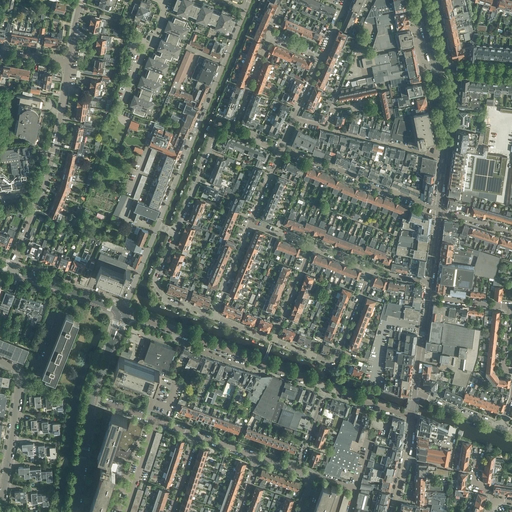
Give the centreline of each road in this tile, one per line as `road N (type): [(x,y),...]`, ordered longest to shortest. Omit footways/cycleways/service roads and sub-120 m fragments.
road 1 (residential): [(244,9),(157,224)]
road 2 (residential): [(68,61),(46,174),(10,269)]
road 3 (residential): [(438,209),(279,149)]
road 4 (residential): [(0,511),(20,379),(0,362)]
road 5 (residential): [(174,232),(217,123),(231,127)]
road 6 (residential): [(213,317),(167,300),(154,282),(174,232)]
